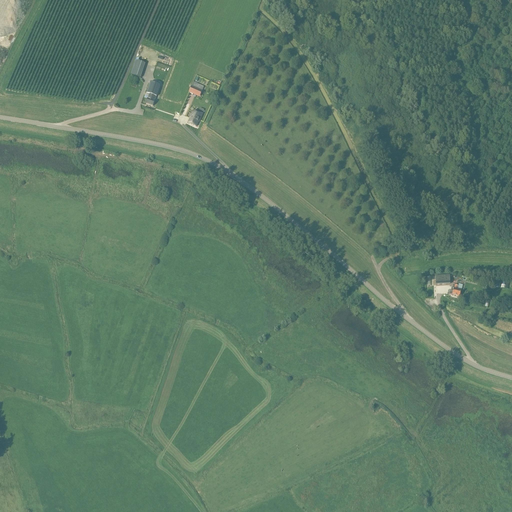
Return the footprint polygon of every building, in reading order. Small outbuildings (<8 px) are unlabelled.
[(140,78),(145,64),(135,61),(131,75),(140,78)] [(150,82),(146,94),(150,95),(149,100),(147,99),(146,104),(153,107),(156,97),(157,97),(160,86),(150,82)] [(202,91),(191,87),(189,93),(193,95),(195,93),(200,95),(202,91)] [(192,113),(190,118),(191,118),(188,123),(196,127),(198,122),(199,122),(202,114),(195,111),(194,113),(192,113)] [(435,286),(448,285),(450,285),(449,276),(435,276),(435,286)] [(460,297),(461,290),(458,290),(458,286),(453,285),(452,289),(453,289),(452,295),(460,297)]
